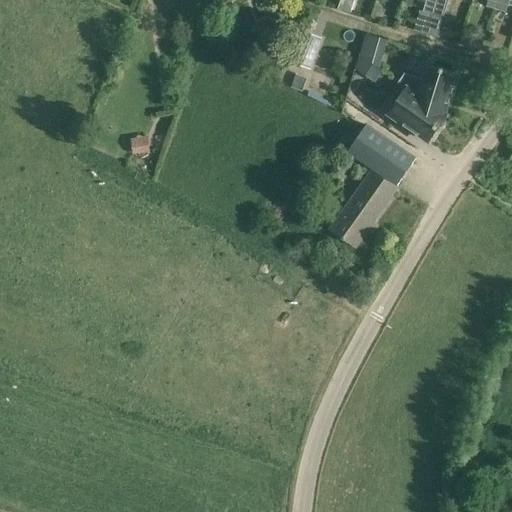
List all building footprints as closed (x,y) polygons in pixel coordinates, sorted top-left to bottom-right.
[(341,0),(339,6),(351,10),(354,0),(341,0)] [(426,0),(423,12),(433,15),(438,0),(426,0)] [(449,0),(438,0),(433,15),(444,19),(449,0)] [(498,0),(487,0),(485,7),(495,10),(498,0)] [(498,0),(495,10),(506,13),(510,0),(498,0)] [(352,74),(376,80),(386,39),(363,33),(352,74)] [(306,47),(289,40),(281,59),(299,66),(306,47)] [(457,74),(428,65),(423,80),(405,74),(398,83),(406,89),(389,115),(428,142),(446,115),(444,114),(457,74)] [(416,159),(399,148),(366,125),(348,151),(398,185),(416,159)] [(146,136),(130,138),(132,153),(148,151),(146,136)] [(396,188),(380,177),(372,172),(331,229),(356,247),(396,188)]
